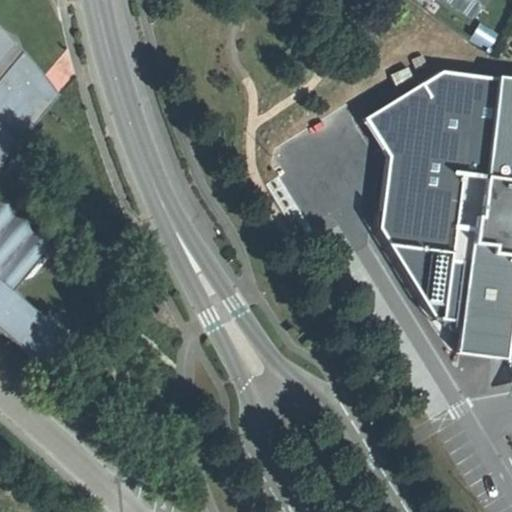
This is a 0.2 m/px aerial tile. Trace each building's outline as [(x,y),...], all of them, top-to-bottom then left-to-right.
[(452,0),(474,15),(484,0),(452,0)] [(0,133),(45,80),(14,44),(12,45),(0,34),(0,133)] [(417,71),(428,66),(423,55),(412,60),(417,71)] [(407,67),(390,75),(394,85),(412,77),(407,67)] [(511,78),(497,77),(475,244),(471,243),(462,310),(456,354),(506,361),(511,325),(511,78)] [(0,333),(37,365),(61,336),(12,294),(48,251),(0,210),(0,333)] [(61,336),(37,365),(41,369),(66,340),(61,336)]
